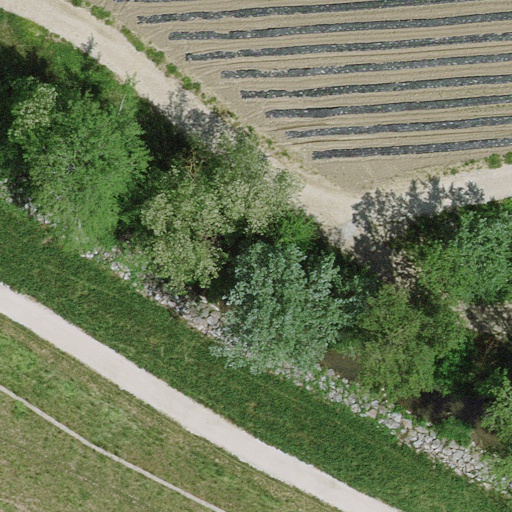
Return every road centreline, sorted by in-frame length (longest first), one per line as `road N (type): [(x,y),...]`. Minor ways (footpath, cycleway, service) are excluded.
road 1 (track): [(23,0),(102,34),(287,189),(325,200),(428,197),(511,180)]
road 2 (track): [(0,293),(278,463),(376,511)]
